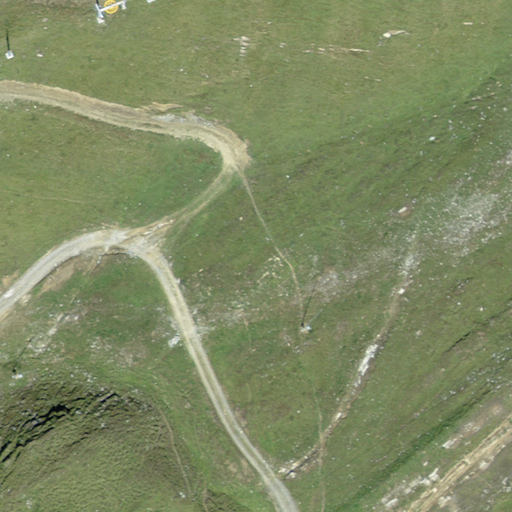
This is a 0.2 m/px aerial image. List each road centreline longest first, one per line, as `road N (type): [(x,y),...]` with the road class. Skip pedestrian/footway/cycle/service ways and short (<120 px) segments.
road 1 (track): [(133,239),(155,257),(218,400),(291,511)]
road 2 (track): [(0,300),(87,240),(133,239)]
